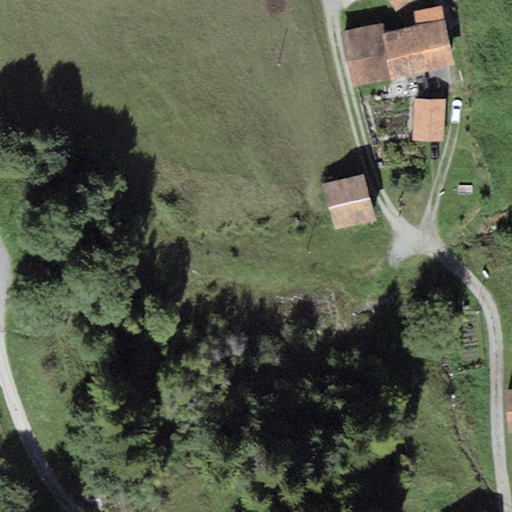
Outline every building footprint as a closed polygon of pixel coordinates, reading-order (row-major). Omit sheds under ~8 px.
[(389,0),(397,11),(414,0),(389,0)] [(417,26),(383,33),(393,79),(456,65),(443,6),(414,12),(417,26)] [(381,24),(341,32),(353,88),(393,79),(383,33),(381,24)] [(445,99),(415,98),(413,140),(444,142),(445,99)] [(364,174),(324,185),(336,230),(376,219),(364,174)]
